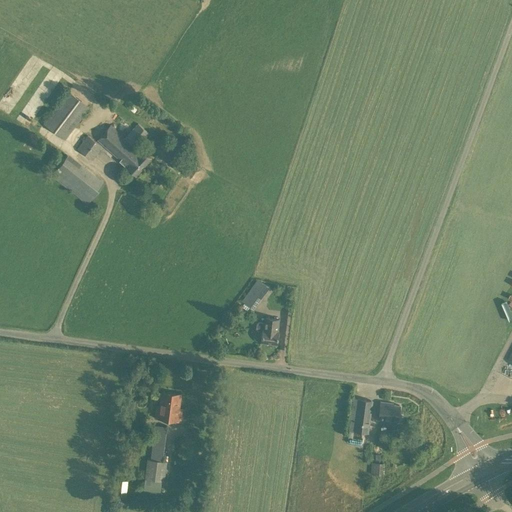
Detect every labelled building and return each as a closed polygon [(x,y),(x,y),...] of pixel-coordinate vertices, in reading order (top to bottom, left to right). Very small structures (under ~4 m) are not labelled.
[(68,91),(43,123),(64,140),(89,107),(68,91)] [(121,163),(126,168),(127,167),(134,174),(147,161),(141,154),(142,153),(135,147),(148,134),(137,123),(124,137),(111,125),(99,137),(97,140),(121,163)] [(87,136),(77,148),(91,160),(102,146),(87,136)] [(183,173),(190,178),(197,168),(160,143),(153,151),(155,153),(183,173)] [(67,154),(51,175),(87,204),(104,182),(67,154)] [(253,309),(270,287),(257,280),(241,300),(243,302),(253,309)] [(265,317),(264,322),(259,321),(256,323),(256,328),(258,330),(261,331),(260,342),(276,343),(277,331),(278,331),(279,319),(265,317)] [(158,418),(177,420),(180,394),(162,392),(158,418)] [(368,433),(373,401),(357,399),(352,399),(348,430),(368,433)] [(397,421),(399,407),(388,406),(389,404),(380,403),(378,418),(397,421)] [(166,428),(154,426),(150,459),(148,478),(163,479),(165,469),(160,468),(166,428)] [(371,463),(370,474),(383,475),(384,463),(371,463)] [(124,494),(126,480),(116,479),(115,493),(124,494)]
